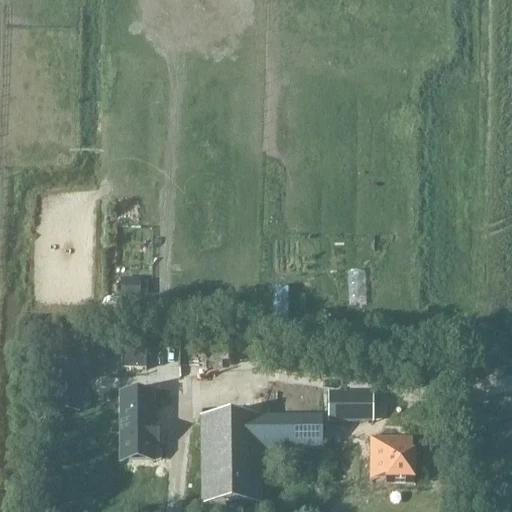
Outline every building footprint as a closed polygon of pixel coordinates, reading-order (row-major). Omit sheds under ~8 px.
[(126,281),(126,297),(139,297),(139,281),(126,281)] [(79,343),(54,343),(54,414),(79,414),(79,343)] [(147,392),(128,392),(128,415),(138,415),(138,433),(137,433),(131,433),(131,458),(159,458),(159,445),(165,445),(165,444),(159,444),(159,423),(164,423),(164,421),(159,422),(159,396),(147,396),(147,392)] [(257,416),(315,415),(314,392),(257,393),(257,416)] [(361,424),(361,414),(372,414),(372,395),(328,396),(328,424),(361,424)] [(319,418),(260,419),(200,420),(200,508),(261,507),(261,454),(321,453),(321,418),(319,418)] [(411,441),(369,441),(369,475),(370,475),(370,483),(385,483),(385,485),(414,486),(413,457),(411,457),(411,441)] [(321,453),(321,468),(332,467),(332,452),(321,453)] [(60,481),(62,501),(76,500),(73,479),(60,481)]
